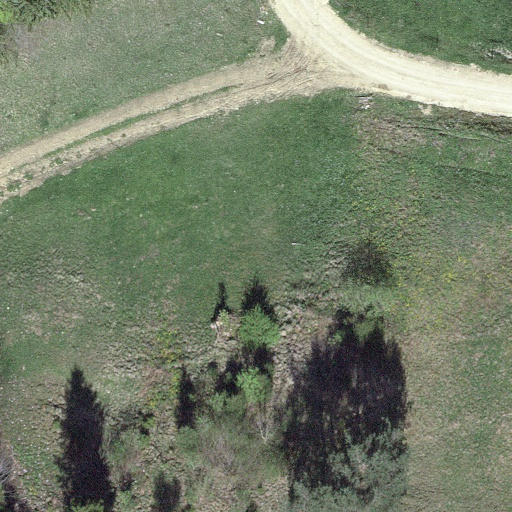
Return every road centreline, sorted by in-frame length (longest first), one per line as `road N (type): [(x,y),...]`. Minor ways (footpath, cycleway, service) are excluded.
road 1 (track): [(329,46),(0,174)]
road 2 (track): [(511,98),(371,71),(329,46),(289,0)]
